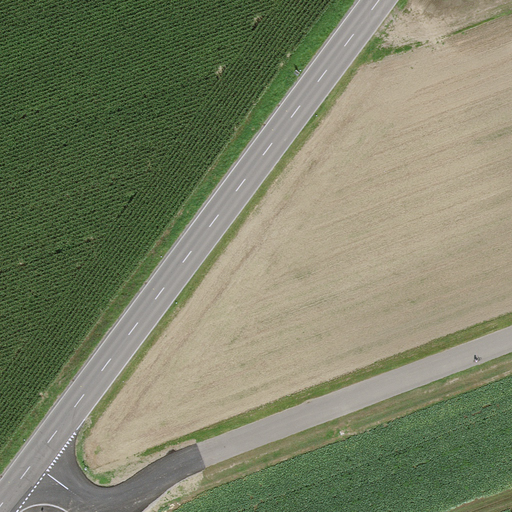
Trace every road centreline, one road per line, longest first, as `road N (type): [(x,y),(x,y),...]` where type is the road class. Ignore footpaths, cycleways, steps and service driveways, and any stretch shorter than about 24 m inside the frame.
road 1 (tertiary): [(32,464),(382,0)]
road 2 (unclassified): [(511,343),(202,456),(121,498),(92,500),(32,464)]
